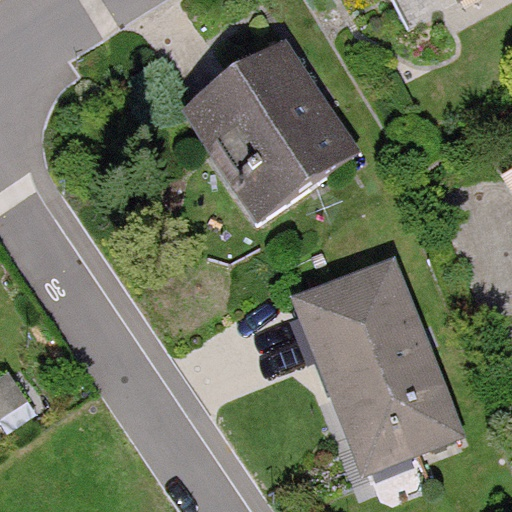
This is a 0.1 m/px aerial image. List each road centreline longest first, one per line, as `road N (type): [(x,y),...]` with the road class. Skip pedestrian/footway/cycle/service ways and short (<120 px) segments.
road 1 (residential): [(0,197),(218,511)]
road 2 (residential): [(113,0),(0,69)]
